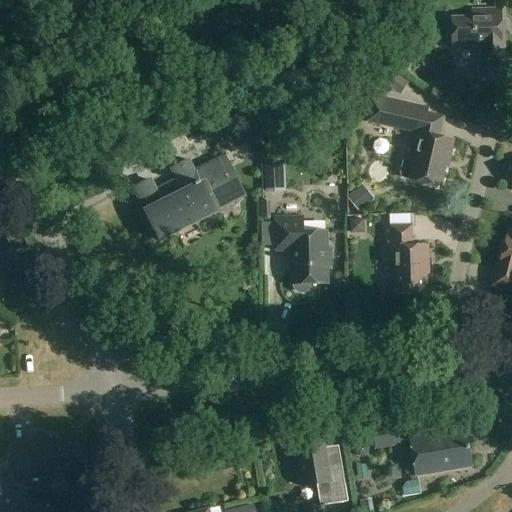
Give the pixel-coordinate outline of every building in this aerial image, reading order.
[(502,32),(501,9),(473,10),(473,18),(461,18),(461,17),(451,17),(451,22),(452,22),(453,45),(474,44),(475,47),(480,47),(481,69),(506,68),(505,32),(502,32)] [(450,162),(454,142),(439,138),(444,118),(429,114),(430,109),(374,96),(367,124),(412,135),(411,143),(418,144),(414,162),(408,161),(404,163),(402,176),(403,179),(410,181),(441,188),(447,162),(450,162)] [(236,99),(181,127),(186,137),(237,111),(259,118),(263,107),(236,99)] [(244,198),(223,156),(200,168),(196,159),(172,171),(176,181),(156,191),(151,182),(135,190),(161,240),(244,198)] [(286,158),(265,159),(266,195),(287,194),(286,158)] [(362,188),(347,201),(359,215),(374,202),(362,188)] [(270,203),(259,203),(260,219),(270,219),(270,203)] [(303,233),(303,218),(275,219),(276,248),(290,248),(291,286),(294,286),(295,289),(297,292),(300,293),(304,293),(307,292),(309,289),(310,286),(328,285),(328,268),(331,268),(331,250),(327,250),(327,233),(303,233)] [(363,221),(350,221),(351,235),(363,235),(363,221)] [(412,247),(412,227),(385,228),(386,251),(394,258),(395,296),(427,295),(426,268),(429,268),(428,247),(412,247)] [(274,230),(259,230),(258,254),(274,255),(274,230)] [(511,232),(509,231),(503,253),(500,253),(491,288),(511,292),(511,232)] [(0,274),(17,267),(4,236),(0,237),(0,274)] [(379,420),(398,417),(397,411),(378,414),(379,420)] [(345,426),(378,421),(377,413),(344,419),(345,426)] [(347,440),(373,436),(371,423),(345,427),(347,440)] [(376,450),(402,446),(399,429),(373,433),(376,450)] [(433,440),(431,433),(407,437),(414,479),(470,469),(464,434),(433,440)] [(66,447),(66,444),(26,447),(14,448),(17,481),(52,479),(51,475),(80,473),(78,446),(66,447)] [(325,445),(298,449),(305,489),(318,486),(321,508),(349,503),(343,467),(329,470),(325,445)] [(29,489),(10,486),(0,484),(0,494),(8,495),(27,499),(29,489)] [(362,511),(373,511),(371,500),(360,502),(362,511)]
